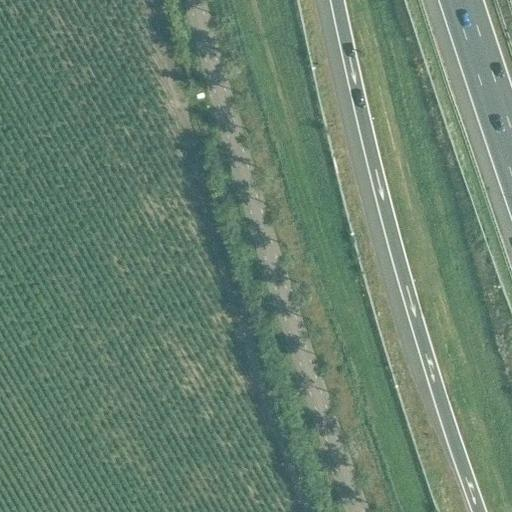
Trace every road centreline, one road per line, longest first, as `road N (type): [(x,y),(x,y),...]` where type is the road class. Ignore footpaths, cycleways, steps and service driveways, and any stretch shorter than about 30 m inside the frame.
road 1 (unclassified): [(348,511),(192,0)]
road 2 (motorway): [(336,0),(395,249),(480,511)]
road 3 (motorway): [(456,0),(511,156)]
